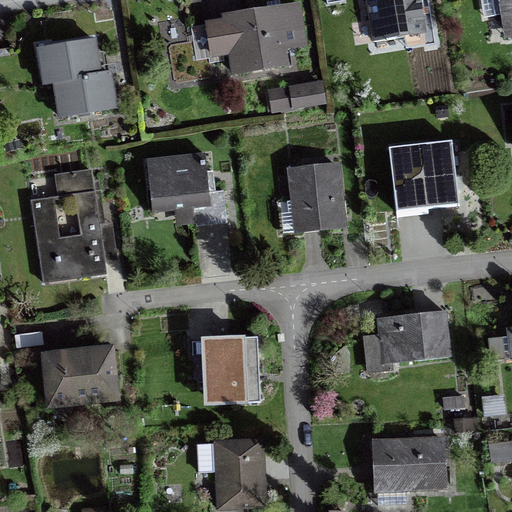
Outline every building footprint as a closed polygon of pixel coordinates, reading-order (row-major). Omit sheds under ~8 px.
[(418,0),(368,0),(372,21),(375,21),(378,38),(374,39),(375,42),(424,34),(418,0)] [(511,0),(481,0),(485,17),(507,14),(510,35),(511,35),(511,0)] [(249,18),(191,27),(197,59),(231,54),(234,74),(286,65),(283,48),(304,44),(298,5),(248,13),(249,18)] [(100,74),(94,40),(46,48),(52,83),(62,81),(100,75),(100,74)] [(0,55),(0,98),(2,109),(18,106),(10,54),(0,55)] [(100,75),(62,81),(62,82),(68,116),(115,108),(109,74),(100,75)] [(321,84),(271,93),(274,110),(324,102),(321,84)] [(422,175),(394,194),(397,213),(459,206),(452,142),(428,144),(422,175)] [(196,226),(227,223),(223,191),(209,193),(205,155),(147,161),(152,212),(194,207),(196,226)] [(298,233),(343,228),(336,165),(291,170),(295,204),(280,206),(282,231),(291,230),(291,232),(298,231),(298,233)] [(64,197),(32,202),(43,279),(92,272),(92,276),(106,274),(91,171),(61,175),(64,197)] [(445,312),(381,319),(382,337),(365,339),(369,371),(391,369),(391,363),(450,357),(445,312)] [(491,361),(505,359),(502,337),(488,339),(491,361)] [(260,402),(257,338),(212,341),(216,404),(260,402)] [(110,351),(45,358),(51,404),(115,397),(110,351)] [(485,397),(487,416),(502,415),(500,396),(485,397)] [(442,440),(375,443),(378,506),(407,504),(406,489),(445,488),(442,440)] [(219,509),(265,506),(261,475),(263,475),(262,441),(198,446),(199,472),(217,472),(219,509)]
